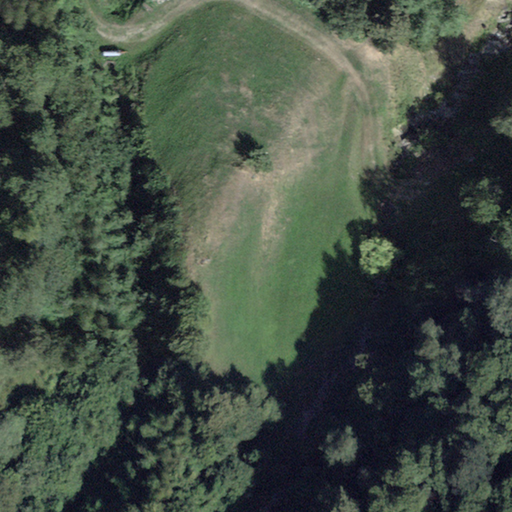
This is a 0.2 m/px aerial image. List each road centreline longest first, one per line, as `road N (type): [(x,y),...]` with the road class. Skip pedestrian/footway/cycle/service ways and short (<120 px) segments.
road 1 (track): [(284,0),(356,67),(382,183),(413,194)]
road 2 (track): [(82,0),(96,27),(113,36),(134,36),(204,0)]
